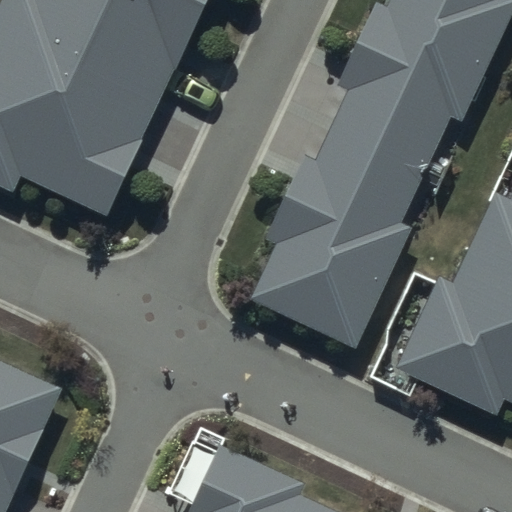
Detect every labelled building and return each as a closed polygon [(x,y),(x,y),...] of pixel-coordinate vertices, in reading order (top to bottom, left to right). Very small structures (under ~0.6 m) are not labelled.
[(0,190),(11,196),(20,177),(106,217),(206,0),(1,0),(0,3),(0,190)] [(283,244),(256,302),(348,344),(451,123),(464,129),(511,24),(511,0),(392,0),(388,10),(377,5),(339,86),(351,91),(316,165),(307,161),(271,239),(283,244)] [(439,294),(394,390),(496,436),(505,418),(511,420),(511,216),(511,219),(499,214),(457,303),(439,294)] [(0,508),(51,393),(0,370),(0,508)] [(220,445),(188,511),(333,511),(302,498),(308,486),(220,445)]
